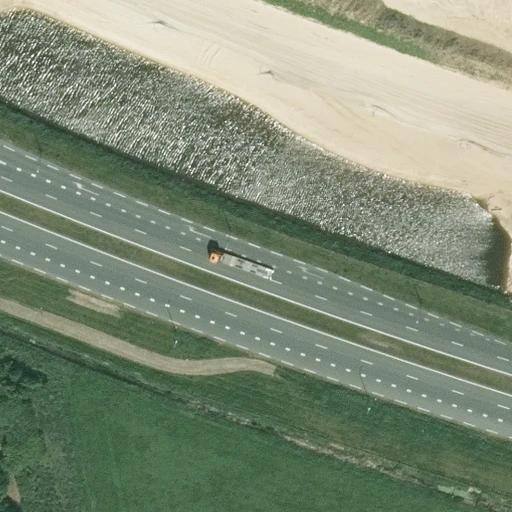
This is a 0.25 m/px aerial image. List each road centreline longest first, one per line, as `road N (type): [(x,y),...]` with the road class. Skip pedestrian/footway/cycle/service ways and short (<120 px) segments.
road 1 (primary): [(0,224),(198,302),(511,409)]
road 2 (primary): [(511,361),(0,176)]
road 3 (unclassified): [(511,127),(168,0)]
